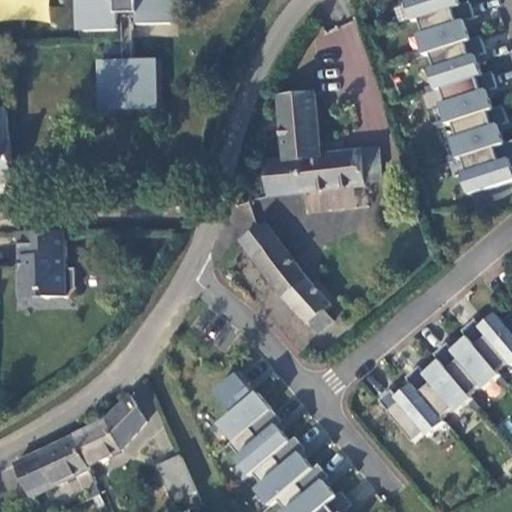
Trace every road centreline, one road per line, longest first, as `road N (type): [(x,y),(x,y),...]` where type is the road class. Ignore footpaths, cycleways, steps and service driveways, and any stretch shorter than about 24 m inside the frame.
road 1 (unclassified): [(307,0),(262,61),(187,270)]
road 2 (unclassified): [(187,270),(158,325),(112,379),(0,452)]
road 3 (residential): [(511,235),(315,395)]
road 4 (residential): [(187,270),(249,321),(315,395)]
